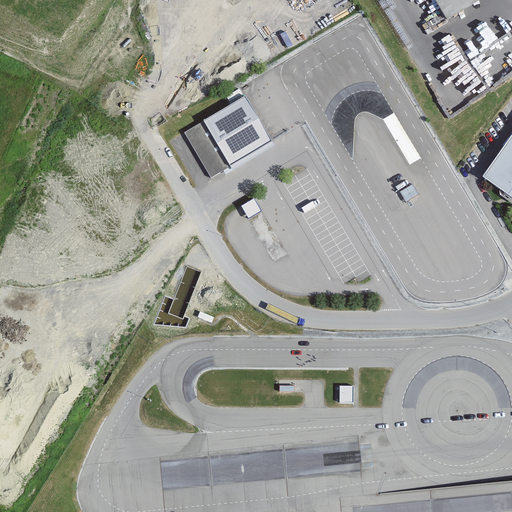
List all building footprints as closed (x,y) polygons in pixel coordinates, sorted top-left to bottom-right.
[(429,0),(445,26),(490,0),(429,0)] [(247,98),(206,123),(232,166),(273,141),(247,98)] [(227,167),(201,123),(184,133),(210,177),(227,167)] [(511,137),(486,174),(511,194),(511,137)] [(419,195),(414,185),(400,192),(406,202),(419,195)] [(262,211),(255,199),(242,206),(249,218),(262,211)] [(214,317),(200,311),(198,317),(212,323),(214,317)] [(352,403),(353,386),(340,386),(340,403),(352,403)]
